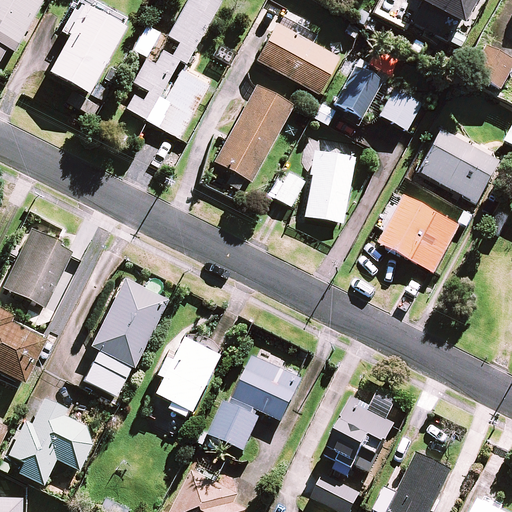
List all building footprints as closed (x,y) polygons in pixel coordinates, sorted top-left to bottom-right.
[(42,0),(0,0),(0,61),(7,49),(14,52),(42,0)] [(128,22),(85,0),(77,0),(64,26),(72,31),(52,69),(76,81),(68,97),(95,111),(104,95),(92,89),(128,22)] [(188,0),(166,40),(171,42),(166,52),(161,50),(153,66),(145,62),(136,78),(151,87),(146,97),(136,92),(126,111),(178,140),(207,87),(182,73),(212,19),(203,15),(211,0),(188,0)] [(414,0),(457,23),(469,0),(414,0)] [(286,8),(276,27),(256,63),(318,96),(337,61),(301,41),(312,22),(286,8)] [(146,60),(159,36),(146,29),(133,52),(146,60)] [(381,83),(354,69),(334,106),(361,120),(381,83)] [(292,108),(256,88),(214,164),(250,184),(292,108)] [(419,106),(393,92),(378,118),(405,132),(419,106)] [(343,117),(326,108),(318,123),(336,132),(343,117)] [(501,166),(438,132),(415,173),(479,208),(501,166)] [(353,161),(316,154),(304,218),(341,225),(353,161)] [(303,183),(286,175),(274,200),(290,208),(303,183)] [(459,227),(406,198),(402,205),(392,199),(376,228),(386,233),(379,246),(433,275),(459,227)] [(72,251),(31,231),(2,289),(43,310),(72,251)] [(167,302),(124,281),(91,348),(99,352),(84,382),(116,398),(131,367),(134,368),(167,302)] [(44,340),(0,316),(0,374),(20,385),(44,340)] [(154,376),(159,379),(152,394),(175,406),(171,413),(192,423),(223,359),(180,338),(173,352),(168,349),(154,376)] [(303,383),(255,359),(231,406),(226,404),(209,436),(244,453),(263,415),(282,424),(303,383)] [(326,451),(338,456),(333,465),(349,473),(352,467),(369,475),(371,471),(392,426),(386,423),(395,403),(377,394),(370,410),(351,401),(326,451)] [(77,471),(97,434),(63,416),(66,410),(45,399),(30,429),(24,426),(8,456),(24,464),(19,474),(42,487),(56,460),(77,471)] [(430,511),(451,470),(417,453),(398,492),(386,487),(373,511),(430,511)] [(236,496),(192,474),(173,511),(246,511),(247,511),(232,504),(236,496)] [(350,511),(359,495),(323,477),(311,500),(334,511),(350,511)] [(0,511),(24,511),(25,502),(0,501),(0,511)] [(496,511),(477,503),(472,511),(496,511)]
